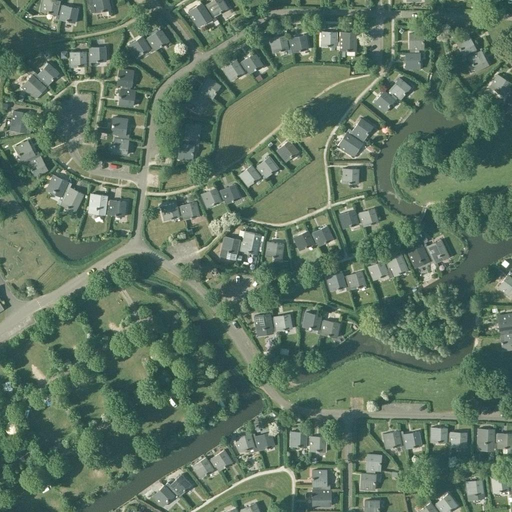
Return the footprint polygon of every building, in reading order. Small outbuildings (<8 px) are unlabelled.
[(57,14),(61,15),(61,10),(58,9),(59,5),(60,0),(58,0),(43,0),(41,12),(56,15),(57,14)] [(92,0),(93,4),(89,5),(91,13),(95,12),(95,13),(110,10),(108,0),(92,0)] [(207,5),(205,6),(208,10),(210,13),(211,15),(213,18),(215,17),(228,8),(222,0),(212,0),(207,4),(207,5)] [(201,3),(188,11),(198,27),(213,18),(211,15),(210,13),(208,10),(205,6),(204,7),(201,3)] [(61,10),(61,15),(59,20),(75,23),(78,8),(63,5),(62,6),(59,5),(58,9),(61,10)] [(150,42),(153,46),(156,50),(169,41),(160,29),(147,37),(148,38),(144,40),(147,44),(150,42)] [(336,46),(338,46),(338,37),(336,37),(336,32),(321,31),(321,46),(336,47),(336,46)] [(340,37),(338,37),(338,46),(340,46),(340,51),(355,51),(356,32),(340,32),(340,37)] [(414,49),(419,49),(424,49),(424,34),(409,34),(409,49),(410,49),(410,53),(414,53),(414,49)] [(288,48),(292,48),(291,43),(287,44),(286,40),(285,35),(270,38),(273,53),(288,50),(288,48)] [(290,39),(286,40),(287,44),(291,43),(292,48),(293,53),(308,49),(305,35),(290,38),(290,39)] [(473,55),(477,53),(475,50),(476,49),(469,35),(456,42),(463,56),(467,54),(471,52),(473,55)] [(149,48),(153,46),(150,42),(147,44),(144,40),(142,36),(129,45),(137,57),(150,49),(149,48)] [(90,47),(90,52),(90,57),(86,57),(86,61),(90,61),(90,62),(106,61),(105,46),(90,47)] [(419,53),(419,49),(414,49),(414,53),(410,53),(405,53),(405,69),(420,69),(420,53),(419,53)] [(86,66),(86,61),(86,57),(90,57),(90,52),(86,52),(86,51),(70,52),(71,67),(86,66)] [(481,51),(477,53),(473,55),(471,52),(467,54),(469,57),(468,58),(475,71),(489,64),(481,51)] [(242,62),(238,64),(241,68),(244,66),(247,69),(250,74),(263,65),(254,53),(241,61),(242,62)] [(243,71),(247,69),(244,66),(241,68),(238,64),(236,60),(223,68),(231,81),(244,73),(243,71)] [(34,72),(32,75),(35,78),(39,81),(41,78),(45,81),(48,85),(59,73),(48,63),(37,75),(34,72)] [(126,89),(130,90),(131,86),(132,86),(134,71),(119,69),(117,84),(122,85),(126,85),(126,89)] [(503,94),(507,96),(509,93),(506,90),(508,87),(511,83),(498,74),(490,87),(503,95),(503,94)] [(32,75),(21,86),(35,99),(48,85),(45,81),(41,78),(39,81),(35,78),(32,75)] [(204,94),(208,96),(212,99),(221,86),(208,78),(200,91),(198,95),(202,97),(204,94)] [(393,93),(397,96),(401,99),(411,87),(399,78),(389,90),(390,90),(387,94),(391,96),(393,93)] [(135,91),(130,90),(126,89),(126,85),(122,85),(121,89),(119,104),(133,106),(135,91)] [(394,99),(397,96),(393,93),(391,96),(387,94),(383,90),(374,102),(385,112),(395,100),(394,99)] [(206,100),(208,96),(204,94),(202,97),(198,95),(194,92),(186,105),(199,113),(207,100),(206,100)] [(31,124),(27,124),(29,113),(14,111),(10,131),(30,134),(31,124)] [(119,138),(124,138),(124,134),(126,135),(128,119),(113,117),(111,133),(116,133),(120,134),(119,138)] [(356,134),(360,137),(364,140),(373,127),(360,118),(352,131),(353,132),(350,135),(354,138),(356,134)] [(189,140),(194,141),(199,141),(201,126),(186,124),(184,139),(185,140),(184,143),(189,144),(189,140)] [(358,140),(360,137),(356,134),(354,138),(350,135),(346,132),(338,145),(354,156),(362,143),(358,140)] [(129,139),(124,138),(119,138),(120,134),(116,133),(115,137),(114,137),(112,153),(127,154),(129,139)] [(22,161),(26,159),(30,157),(35,154),(28,140),(15,148),(22,161)] [(193,145),(194,141),(189,140),(189,144),(184,143),(180,143),(178,158),(192,160),(195,145),(193,145)] [(286,162),(298,152),(288,140),(277,150),(286,162)] [(28,162),(27,163),(35,176),(48,169),(41,156),(39,152),(35,154),(30,157),(32,160),(28,162)] [(260,170),(263,174),(266,177),(278,168),(269,156),(257,166),(254,169),(257,172),(260,170)] [(260,176),(263,174),(260,170),(257,172),(254,169),(251,165),(239,175),(248,186),(260,177),(260,176)] [(358,184),(358,169),(343,168),(342,183),(358,184)] [(54,175),(47,188),(62,195),(61,198),(63,199),(65,196),(67,192),(64,190),(68,182),(54,175)] [(65,196),(63,200),(77,207),(84,194),(71,187),(73,184),(68,182),(64,190),(67,192),(65,196)] [(223,195),(224,199),(226,204),(241,198),(235,184),(221,190),(221,191),(217,192),(219,196),(223,195)] [(221,200),(224,199),(223,195),(219,196),(217,192),(215,188),(201,194),(207,208),(221,201),(221,200)] [(106,204),(106,200),(107,195),(92,193),(89,212),(108,215),(110,205),(106,204)] [(110,205),(108,215),(124,216),(126,201),(110,200),(110,201),(106,200),(106,204),(110,205)] [(182,210),(183,215),(184,220),(199,216),(196,201),(181,205),(181,206),(177,207),(178,211),(182,210)] [(179,216),(183,215),(182,210),(178,211),(177,207),(176,202),(161,206),(164,221),(179,217),(179,216)] [(361,217),(362,222),(363,227),(378,222),(374,208),(359,212),(359,213),(356,214),(357,219),(361,217)] [(358,223),(362,222),(361,217),(357,219),(356,214),(354,210),(339,214),(344,229),(359,224),(358,223)] [(315,237),(317,241),(319,246),(333,239),(327,226),(313,232),(313,233),(309,235),(311,239),(315,237)] [(313,243),(317,241),(315,237),(311,239),(309,235),(307,230),(293,237),(300,251),(314,244),(313,243)] [(237,249),(237,250),(256,254),(260,234),(245,231),(243,241),(242,246),(238,245),(237,249)] [(224,236),(221,251),(227,252),(226,257),(235,259),(236,254),(237,250),(237,249),(238,245),(242,246),(243,241),(239,240),(240,239),(224,236)] [(429,251),(431,255),(433,260),(447,253),(441,239),(427,246),(427,247),(423,249),(425,253),(429,251)] [(281,258),(283,244),(268,241),(266,256),(281,258)] [(427,257),(431,255),(429,251),(425,253),(423,249),(421,244),(407,251),(415,268),(429,261),(427,257)] [(388,263),(384,265),(386,269),(390,268),(391,272),(393,277),(408,271),(401,254),(387,260),(388,263)] [(388,273),(391,272),(390,268),(386,269),(384,265),(382,260),(368,266),(374,280),(388,274),(388,273)] [(348,280),(349,285),(351,290),(366,285),(361,271),(346,275),(347,276),(343,277),(344,281),(348,280)] [(345,286),(349,285),(348,280),(344,281),(343,277),(342,272),(327,277),(331,291),(346,287),(345,286)] [(507,275),(498,287),(510,296),(511,293),(511,278),(507,275)] [(167,312),(158,312),(158,324),(168,324),(167,312)] [(318,329),(322,330),(323,325),(319,324),(320,320),(321,315),(306,312),(303,327),(318,330),(318,329)] [(269,313),(254,316),(257,335),(273,332),(272,331),(276,330),(275,321),(271,322),(270,318),(269,313)] [(511,329),(511,313),(497,316),(499,331),(505,330),(505,334),(510,334),(509,330),(511,329)] [(274,317),(270,318),(271,322),(275,321),(276,330),(276,331),(292,328),(289,314),(274,316),(274,317)] [(323,325),(322,330),(321,334),(336,337),(339,323),(324,320),(324,321),(320,320),(319,324),(323,325)] [(511,329),(509,330),(510,334),(505,334),(500,335),(502,350),(511,348),(511,329)] [(33,334),(24,340),(30,350),(39,344),(33,334)] [(135,343),(137,351),(146,349),(144,341),(135,343)] [(192,347),(179,351),(183,362),(195,358),(192,347)] [(145,367),(135,371),(141,383),(150,378),(145,367)] [(94,384),(99,381),(92,370),(87,373),(94,384)] [(177,407),(182,404),(176,395),(171,399),(177,407)] [(446,441),(450,441),(450,437),(446,437),(446,432),(447,427),(431,427),(431,442),(446,442),(446,441)] [(493,442),(497,442),(497,438),(493,438),(494,434),(494,429),(478,428),(478,443),(493,444),(493,442)] [(306,441),(306,436),(306,432),(291,431),(290,446),(306,447),(306,445),(310,445),(310,441),(306,441)] [(401,444),(405,443),(404,439),(400,440),(399,435),(399,431),(383,434),(386,448),(401,445),(401,444)] [(404,439),(405,443),(406,449),(421,446),(418,431),(403,434),(403,435),(399,435),(400,440),(404,439)] [(450,437),(450,441),(450,446),(466,447),(466,432),(451,431),(451,432),(446,432),(446,437),(450,437)] [(255,437),(252,438),(253,442),(257,441),(258,445),(259,450),(274,446),(270,432),(255,436),(255,437)] [(254,446),(258,445),(257,441),(253,442),(252,438),(250,433),(235,438),(240,452),(254,448),(254,446)] [(497,438),(497,442),(497,448),(511,448),(511,433),(498,433),(498,434),(494,434),(493,438),(497,438)] [(310,437),(306,436),(306,441),(310,441),(310,445),(310,451),(325,452),(326,436),(310,436),(310,437)] [(26,445),(5,458),(10,465),(30,452),(26,445)] [(211,459),(208,461),(210,465),(214,462),(216,466),(219,471),(232,462),(224,450),(211,458),(211,459)] [(371,470),(375,470),(380,470),(382,455),(367,454),(365,469),(366,469),(366,473),(370,474),(371,470)] [(213,468),(216,466),(214,462),(210,465),(208,461),(205,457),(192,466),(201,478),(214,470),(213,468)] [(321,490),(326,490),(326,486),(327,486),(327,470),(312,470),(312,486),(313,486),(321,486),(321,490)] [(375,474),(375,470),(371,470),(370,474),(366,473),(361,473),(360,488),(375,490),(376,474),(375,474)] [(170,485),(167,488),(170,491),(173,489),(176,492),(180,496),(191,485),(181,474),(170,485)] [(508,489),(511,488),(511,487),(511,484),(508,485),(507,480),(506,476),(491,478),(493,493),(508,491),(508,489)] [(468,496),(483,494),(481,479),(466,481),(468,496)] [(173,495),(176,492),(173,489),(170,491),(167,488),(164,485),(153,496),(163,506),(174,496),(173,495)] [(321,486),(313,486),(313,490),(312,490),(312,505),(331,505),(331,490),(326,490),(321,490),(321,486)] [(436,503),(433,506),(436,509),(439,507),(442,511),(448,511),(457,505),(448,493),(436,503)] [(379,511),(379,500),(364,501),(364,511),(379,511)] [(439,511),(442,511),(439,507),(436,509),(433,506),(430,502),(418,511),(439,511)] [(259,511),(256,503),(241,509),(241,510),(238,511),(237,511),(259,511)]
